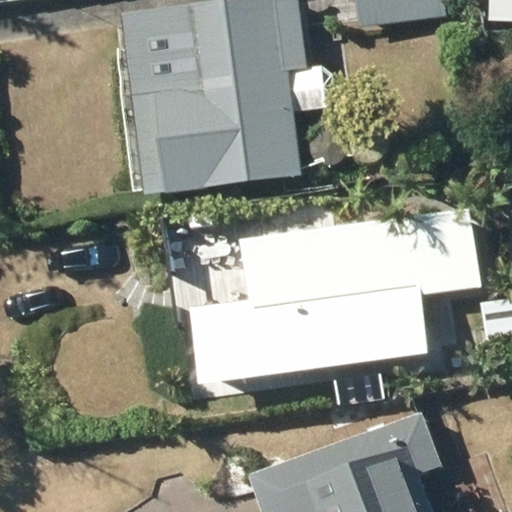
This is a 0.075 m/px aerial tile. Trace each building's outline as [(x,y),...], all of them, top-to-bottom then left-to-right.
[(286,62),(304,60),(297,0),(169,0),(121,6),(142,183),(298,164),(286,62)] [(355,0),(358,21),(441,11),(439,0),(355,0)] [(237,228),(245,291),(187,298),(196,372),(426,344),(419,287),(480,280),(470,199),(303,220),(300,197),(255,203),(257,226),(237,228)] [(511,296),(487,301),(494,340),(511,336),(511,296)] [(435,511),(417,465),(441,456),(419,401),(247,467),(264,511),(435,511)]
